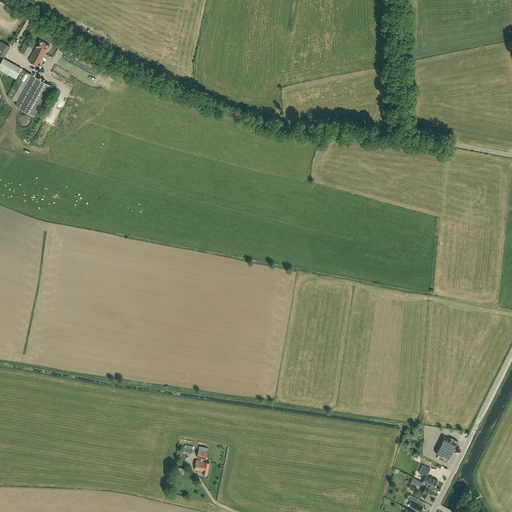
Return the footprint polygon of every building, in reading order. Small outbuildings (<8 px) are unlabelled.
[(50,45),(40,39),(36,46),(28,60),(38,66),(46,52),(50,45)] [(26,40),(20,52),(28,56),(34,45),(26,40)] [(28,83),(16,105),(35,116),(52,86),(14,65),(9,75),(15,78),(18,73),(20,74),(12,88),(11,88),(7,96),(17,101),(27,83),(28,83)] [(56,100),(46,115),(52,119),(61,104),(56,100)] [(44,122),(35,137),(39,139),(48,124),(44,122)] [(462,439),(466,431),(463,429),(460,435),(460,434),(458,438),(462,439)] [(442,455),(449,459),(457,443),(458,441),(451,437),(450,439),(443,436),(435,453),(440,455),(442,456),(442,455)] [(184,453),(192,455),(193,448),(185,446),(184,453)] [(196,460),(194,470),(200,471),(200,473),(204,474),(203,476),(206,476),(206,475),(207,475),(210,463),(205,462),(205,459),(207,459),(208,452),(207,452),(208,448),(199,446),(197,457),(202,458),(202,461),(196,460)] [(438,481),(427,475),(431,469),(423,464),(418,473),(421,474),(425,476),(422,481),(422,482),(427,484),(426,486),(433,490),(438,481)] [(421,482),(413,478),(410,483),(418,487),(421,482)] [(430,495),(433,490),(426,486),(421,495),(427,498),(429,495),(430,495)] [(419,503),(420,500),(409,495),(407,499),(413,502),(410,507),(420,511),(421,511),(422,509),(423,506),(419,503)]
